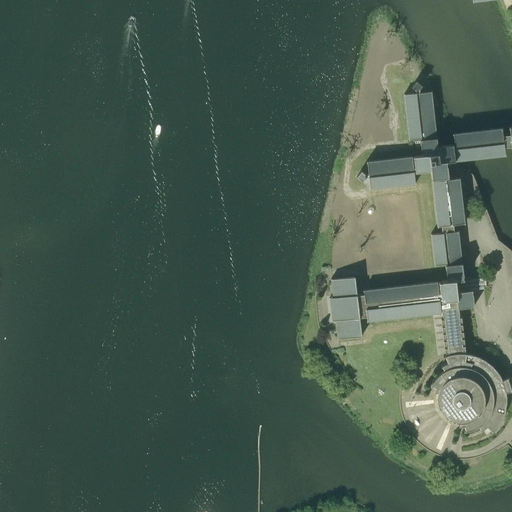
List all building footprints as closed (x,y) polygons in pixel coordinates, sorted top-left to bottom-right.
[(511,0),(472,0),(473,2),(490,0),(511,0),(511,126),(509,127),(510,135),(503,135),(502,128),(453,133),(454,144),(438,146),(432,91),(420,93),(419,89),(420,89),(422,86),(416,81),(412,87),(415,89),(415,91),(415,93),(407,94),(411,140),(421,140),(422,155),(367,161),(368,173),(365,174),(365,173),(362,171),(357,177),(363,181),(363,180),(364,178),(366,178),(367,178),(369,189),(415,184),(414,173),(431,171),(437,226),(441,225),(442,233),(431,234),(434,265),(445,263),(447,280),(364,290),(364,294),(357,295),(355,277),(331,279),(333,298),(330,298),(332,321),(336,320),(338,339),(362,336),(360,317),(367,317),(367,321),(433,313),(443,312),(443,317),(444,317),(444,319),(442,319),(442,324),(445,324),(445,326),(442,326),(443,331),(445,331),(446,333),(443,333),(444,339),(446,338),(446,340),(444,341),(445,346),(447,345),(447,347),(445,348),(445,353),(448,352),(448,355),(444,356),(444,357),(446,356),(448,363),(444,365),(441,366),(442,367),(443,366),(445,370),(441,373),(438,375),(434,380),(433,382),(431,386),(432,387),(433,385),(436,387),(435,390),(434,392),(438,394),(437,396),(437,399),(438,404),(439,406),(440,408),(440,409),(441,411),(443,414),(446,416),(445,416),(447,418),(452,421),(458,422),(460,422),(460,425),(459,425),(459,426),(462,426),(465,425),(466,430),(464,430),(464,431),(468,430),(471,430),(476,427),(479,426),(482,429),(481,430),(481,431),(483,430),(487,426),(492,431),(490,432),(491,433),(494,430),(496,427),(501,421),(503,418),(504,414),(505,410),(506,404),(507,401),(507,398),(506,392),(511,390),(511,389),(510,383),(509,379),(508,377),(503,379),(502,377),(500,375),(498,372),(495,368),(493,365),(488,362),(484,359),(477,355),(470,354),(463,353),(463,351),(465,351),(465,345),(462,346),(462,344),(465,343),(464,338),(462,339),(461,337),(464,336),(463,331),(461,331),(461,329),(463,329),(462,324),(460,324),(460,322),(462,322),(462,317),(459,317),(459,315),(460,315),(459,308),(474,306),(472,290),(457,291),(456,281),(464,279),(462,263),(459,231),(454,231),(453,224),(465,223),(460,177),(449,179),(447,162),(453,161),(455,161),(505,155),(504,147),(511,146),(511,151),(511,0)] [(473,175),(468,171),(455,161),(453,161),(472,176),(497,241),(510,251),(511,268),(511,257),(511,251),(498,240),(473,175)] [(317,326),(330,352),(331,351),(318,325),(315,296),(320,270),(314,296),(317,326)] [(485,454),(494,450),(497,448),(505,443),(504,442),(495,447),(484,453),(476,457),(466,458),(456,459),(445,457),(432,452),(423,446),(414,437),(407,428),(403,417),(400,407),(400,397),(401,387),(403,379),(406,373),(405,372),(402,378),(400,388),(399,398),(399,407),(402,418),(406,428),(413,438),(422,447),(431,453),(445,458),(456,460),(467,459),(477,457),(485,454)] [(511,449),(506,444),(495,452),(496,453),(507,446),(511,451),(511,449)]
